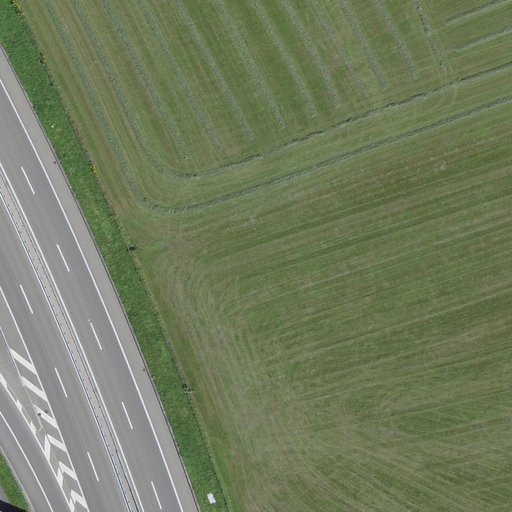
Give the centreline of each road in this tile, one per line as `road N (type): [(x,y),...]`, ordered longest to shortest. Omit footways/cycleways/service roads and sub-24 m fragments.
road 1 (motorway): [(168,511),(103,333),(0,108)]
road 2 (motorway): [(0,229),(112,511)]
road 3 (motorway): [(0,391),(66,511)]
